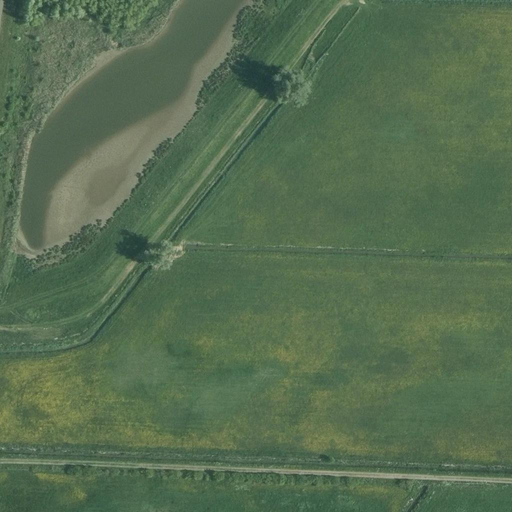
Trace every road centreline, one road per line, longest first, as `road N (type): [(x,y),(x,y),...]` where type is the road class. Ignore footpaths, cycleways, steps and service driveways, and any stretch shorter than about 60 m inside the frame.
road 1 (track): [(511,480),(0,461)]
road 2 (track): [(0,330),(66,336),(90,319),(339,0)]
